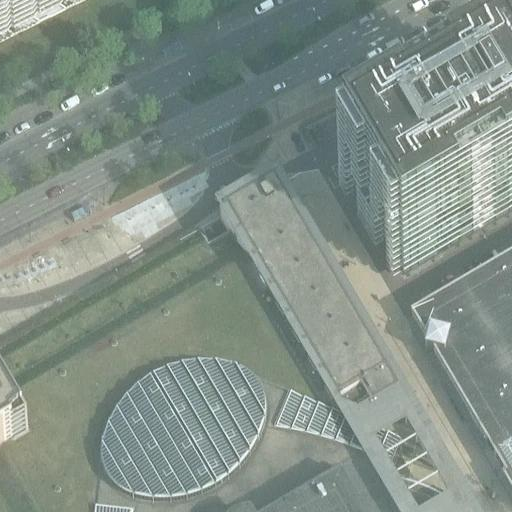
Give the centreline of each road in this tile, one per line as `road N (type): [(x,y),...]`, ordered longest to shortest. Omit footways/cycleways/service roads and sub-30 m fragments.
road 1 (unclassified): [(238,184),(357,139),(505,60)]
road 2 (unclassified): [(0,308),(50,296),(141,255),(238,184)]
road 3 (secondary): [(203,122),(432,0)]
road 4 (secondary): [(0,224),(203,122)]
road 5 (secondary): [(325,0),(159,81)]
road 6 (secondary): [(159,81),(0,159)]
